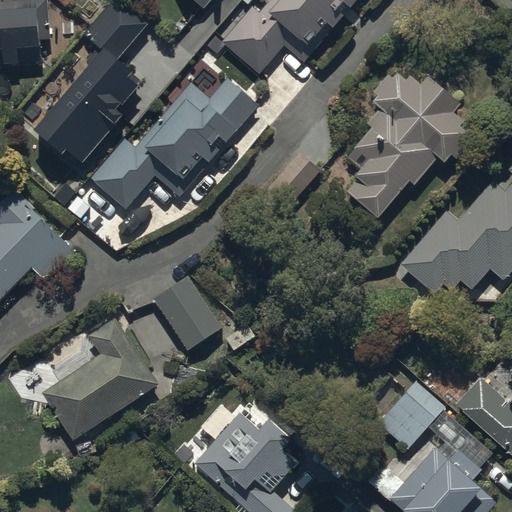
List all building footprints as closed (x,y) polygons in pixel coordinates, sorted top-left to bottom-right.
[(0,0),(0,63),(43,61),(42,39),(49,38),(47,0),(0,0)] [(83,160),(122,114),(134,124),(186,61),(143,25),(146,23),(118,0),(112,0),(86,31),(100,43),(88,57),(93,61),(38,127),(63,148),(65,145),(83,160)] [(272,0),(265,11),(251,0),(248,0),(215,43),(256,74),(287,34),(310,53),(328,30),(332,34),(358,0),(272,0)] [(357,177),(346,191),(379,216),(408,178),(416,184),(436,157),(445,163),(474,125),(455,110),(462,102),(426,74),(421,82),(396,63),(368,99),(378,107),(367,122),(371,125),(347,155),(360,166),(353,175),(357,177)] [(136,148),(123,138),(91,178),(126,206),(152,173),(180,196),(256,102),(224,77),(208,97),(189,82),(136,148)] [(321,170),(298,150),(271,180),(294,200),(321,170)] [(458,220),(445,210),(401,263),(434,291),(440,284),(449,291),(460,278),(485,299),(511,267),(511,160),(507,166),(511,170),(511,180),(505,189),(493,178),(458,220)] [(76,249),(16,186),(0,200),(0,222),(2,224),(0,226),(0,296),(32,266),(45,279),(76,249)] [(154,294),(156,298),(187,349),(222,328),(190,273),(154,294)] [(72,440),(158,382),(113,319),(87,338),(97,352),(39,393),(72,440)] [(461,407),(460,408),(511,453),(511,393),(507,399),(480,375),(456,403),(461,407)] [(447,406),(415,379),(377,421),(408,449),(447,406)] [(258,428),(239,411),(193,461),(239,503),(233,509),(235,511),(295,511),(297,510),(272,488),(298,459),(285,447),(292,440),(267,418),(258,428)] [(448,459),(434,446),(403,480),(385,464),(369,482),(389,499),(390,498),(405,511),(486,511),(496,501),(478,485),(480,483),(472,477),(481,467),(459,447),(448,459)]
